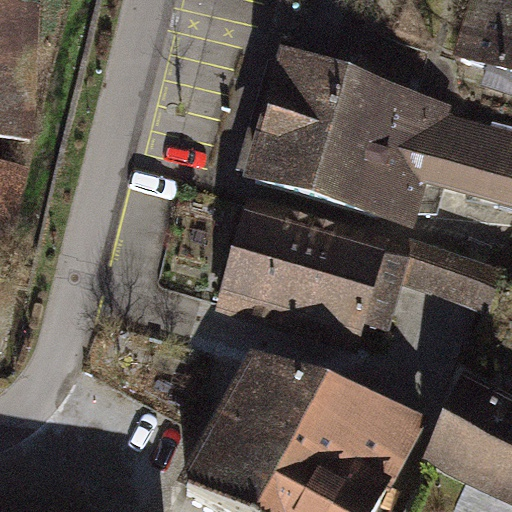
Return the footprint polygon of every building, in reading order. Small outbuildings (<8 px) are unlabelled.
[(35,0),(0,0),(0,141),(32,143),(37,30),(34,30),(35,0)] [(294,0),(286,35),(338,50),(350,0),(294,0)] [(511,0),(483,0),(463,62),(511,78),(511,0)] [(511,200),(511,135),(443,116),(444,112),(292,63),(258,183),(375,218),(413,218),(420,195),(437,201),(443,179),(511,200)] [(251,208),(222,309),(359,349),(365,327),(387,334),(403,277),(489,305),(501,277),(407,245),(405,253),(251,208)] [(259,368),(191,491),(229,511),(376,511),(422,428),(259,368)] [(511,406),(467,386),(430,462),(511,499),(511,406)]
